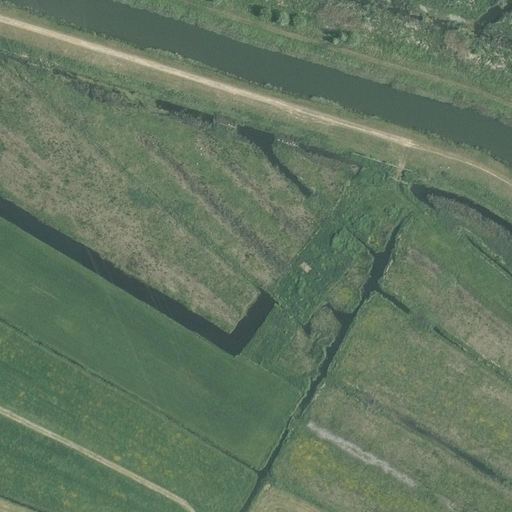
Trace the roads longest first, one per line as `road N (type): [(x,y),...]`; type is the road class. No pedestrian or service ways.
road 1 (track): [(511,106),(172,0)]
road 2 (track): [(188,511),(178,499),(0,410)]
